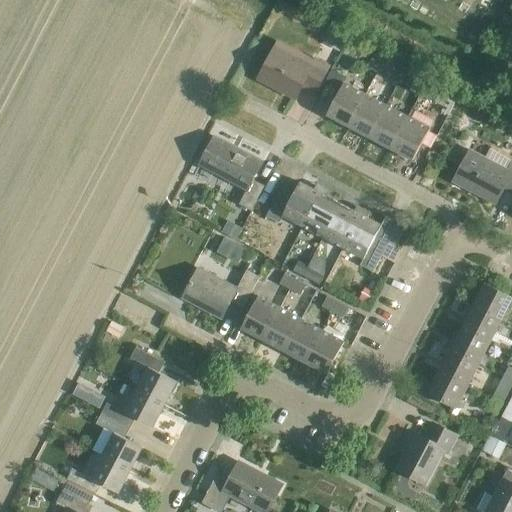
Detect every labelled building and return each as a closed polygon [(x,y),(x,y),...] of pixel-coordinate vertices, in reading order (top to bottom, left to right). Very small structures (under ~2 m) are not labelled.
[(329,31),(323,43),(341,51),(346,40),(344,39),(345,37),(334,32),(333,34),(329,31)] [(313,66),(298,58),(300,55),(277,43),(259,79),(297,98),(302,88),(314,94),(329,66),(317,59),(313,66)] [(378,72),(383,63),(373,58),(368,67),(378,72)] [(388,78),(393,69),(383,63),(378,72),(388,78)] [(332,69),(327,79),(342,87),(344,82),(347,77),(332,69)] [(420,95),(425,85),(415,80),(410,90),(420,95)] [(349,126),(366,94),(344,82),(342,87),(327,115),(349,126)] [(431,101),(436,91),(425,85),(420,95),(431,101)] [(370,137),(388,105),(366,94),(349,126),(370,137)] [(391,149),(409,116),(388,105),(370,137),(391,149)] [(409,116),(391,149),(413,160),(431,128),(409,116)] [(240,205),(252,211),(265,188),(253,181),(262,163),(215,138),(200,165),(248,190),(240,205)] [(511,161),(489,149),(484,159),(470,151),(454,183),(471,192),(473,188),(496,201),(503,187),(511,192),(511,161)] [(303,227),(321,193),(300,183),(295,193),(282,186),(267,216),(279,223),(283,216),(303,227)] [(324,237),(341,204),(321,193),(303,227),(324,237)] [(344,248),(362,215),(341,204),(324,237),(344,248)] [(362,215),(344,248),(364,258),(360,265),(374,272),(389,243),(376,236),(382,225),(362,215)] [(228,221),(222,233),(235,240),(242,228),(228,221)] [(303,276),(308,267),(299,262),(294,271),(303,276)] [(303,276),(313,281),(317,272),(308,267),(303,276)] [(231,301),(243,308),(260,277),(247,270),(237,290),(199,270),(184,298),(221,318),(231,301)] [(291,290),(297,280),(285,274),(279,284),(291,290)] [(297,280),(291,290),(300,295),(306,285),(297,280)] [(474,306),(502,321),(511,301),(511,296),(486,283),(474,306)] [(358,299),(367,304),(374,292),(365,287),(358,299)] [(402,307),(406,298),(388,289),(383,298),(402,307)] [(333,313),(339,302),(327,296),(321,307),(333,313)] [(264,341),(281,309),(259,297),(242,329),(264,341)] [(339,302),(333,313),(343,318),(348,308),(339,302)] [(491,342),(502,321),(474,306),(462,328),(491,342)] [(285,352),(302,320),(281,309),(264,341),(285,352)] [(306,363),(323,331),(302,320),(285,352),(306,363)] [(125,328),(112,321),(106,331),(120,339),(125,328)] [(479,364),(491,342),(462,328),(451,349),(479,364)] [(323,331),(306,363),(328,375),(345,343),(323,331)] [(136,390),(165,405),(177,382),(159,372),(164,363),(135,348),(130,358),(148,367),(136,390)] [(468,386),(479,364),(451,349),(439,371),(468,386)] [(511,368),(508,366),(503,377),(511,381),(511,368)] [(456,409),(468,386),(439,371),(428,394),(456,409)] [(502,404),(507,393),(497,388),(491,399),(502,404)] [(154,428),(165,405),(136,390),(125,413),(107,404),(102,414),(129,428),(135,418),(154,428)] [(98,396),(93,405),(102,410),(107,401),(98,396)] [(496,415),(502,404),(491,399),(486,409),(496,415)] [(511,423),(511,421),(511,409),(507,407),(502,418),(511,423)] [(124,438),(129,428),(102,414),(96,424),(114,433),(102,456),(130,471),(142,448),(124,438)] [(398,468),(426,483),(444,449),(449,451),(457,434),(433,422),(424,438),(409,429),(403,441),(410,445),(398,468)] [(499,459),(506,444),(489,436),(481,451),(499,459)] [(119,493),(130,471),(102,456),(90,478),(73,469),(68,479),(96,494),(101,484),(119,493)] [(252,502),(268,510),(281,485),(237,463),(229,479),(216,472),(200,503),(213,509),(223,490),(251,505),(252,502)] [(36,468),(30,480),(42,486),(48,474),(36,468)] [(485,511),(511,511),(511,483),(503,479),(485,511)] [(67,511),(89,511),(93,505),(63,490),(57,502),(69,509),(67,511)]
